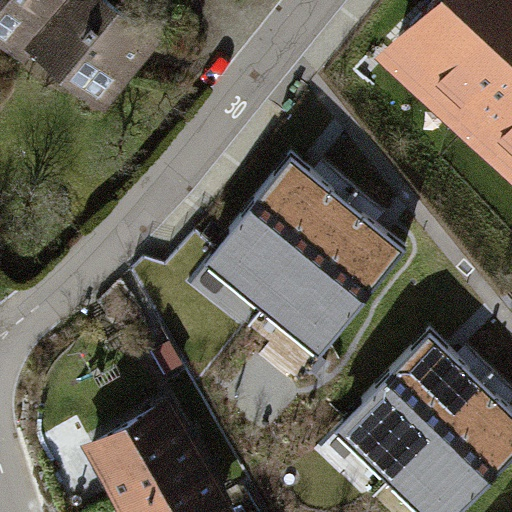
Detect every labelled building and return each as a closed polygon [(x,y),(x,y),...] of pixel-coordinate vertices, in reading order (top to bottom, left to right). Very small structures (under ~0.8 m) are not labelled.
[(0,0),(0,22),(27,43),(34,34),(61,0),(0,0)] [(61,0),(34,34),(107,92),(154,33),(111,0),(61,0)] [(511,0),(433,0),(400,36),(428,62),(435,55),(511,126),(511,0)] [(349,198),(292,152),(213,249),(270,295),(349,198)] [(406,244),(349,198),(270,295),(327,341),(406,244)] [(484,378),(431,327),(344,417),(397,468),(484,378)] [(177,357),(166,338),(150,347),(161,367),(177,357)] [(456,511),(511,455),(511,404),(484,378),(397,468),(443,511),(456,511)] [(79,432),(124,511),(174,511),(216,488),(158,388),(79,432)]
